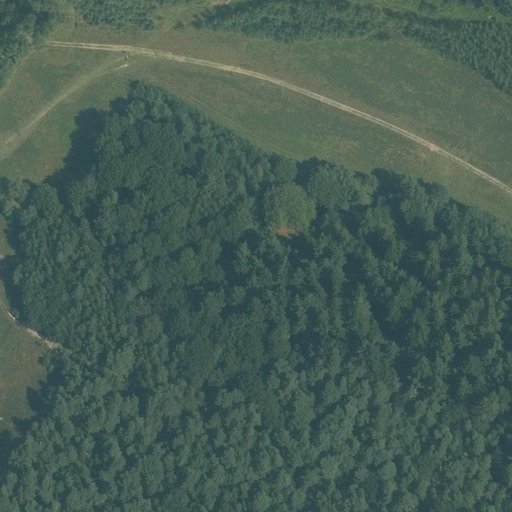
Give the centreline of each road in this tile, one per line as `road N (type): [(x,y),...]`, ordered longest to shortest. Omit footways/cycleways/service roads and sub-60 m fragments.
road 1 (track): [(511,194),(417,138),(289,87),(182,59),(17,39)]
road 2 (track): [(511,359),(449,386),(405,389),(323,362),(291,363),(245,380),(44,511)]
road 3 (track): [(245,380),(169,387),(130,381),(56,346),(0,301)]
road 4 (track): [(149,54),(69,92),(0,152)]
road 5 (track): [(0,481),(54,392),(56,346)]
